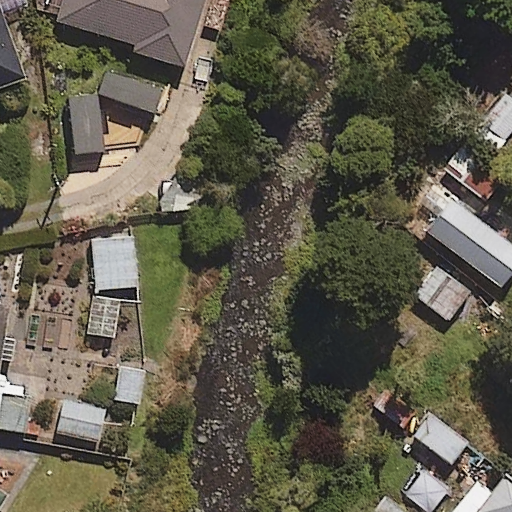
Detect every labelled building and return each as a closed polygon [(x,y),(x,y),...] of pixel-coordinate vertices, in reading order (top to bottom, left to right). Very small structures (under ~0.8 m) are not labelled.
[(0,0),(0,85),(23,78),(1,11),(26,2),(25,0),(0,0)] [(205,0),(62,0),(58,18),(136,42),(134,49),(186,64),(205,0)] [(511,130),(511,96),(502,89),(480,120),(506,138),(511,130)] [(453,146),(438,165),(487,203),(501,184),(453,146)] [(511,273),(511,243),(432,186),(410,217),(504,284),(511,273)] [(134,237),(93,240),(96,287),(137,284),(134,237)] [(473,285),(425,255),(404,289),(452,319),(473,285)] [(0,356),(16,359),(20,335),(3,332),(8,305),(4,304),(0,285),(0,430),(27,435),(31,408),(46,411),(51,381),(0,373),(0,356)] [(142,406),(148,368),(115,362),(108,400),(142,406)] [(394,378),(376,400),(451,462),(469,441),(394,378)] [(104,405),(62,402),(59,432),(101,436),(104,405)] [(511,511),(511,474),(504,468),(489,488),(480,480),(454,511),(511,511)]
